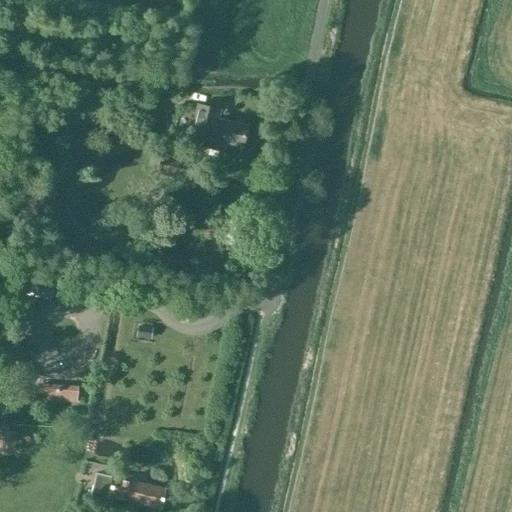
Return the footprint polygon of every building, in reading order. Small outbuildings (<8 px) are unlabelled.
[(216,120),(218,110),(196,105),(189,137),(208,142),(207,149),(223,153),(225,143),(242,147),(245,127),(216,120)] [(195,161),(161,153),(156,175),(190,182),(195,161)] [(0,268),(0,292),(18,296),(22,274),(0,268)] [(135,341),(152,341),(152,330),(135,330),(135,341)] [(78,386),(38,384),(37,400),(77,403),(78,386)] [(15,432),(0,431),(0,453),(14,454),(15,432)] [(131,481),(132,477),(111,472),(110,477),(95,474),(89,501),(108,506),(110,499),(159,510),(163,489),(131,481)]
